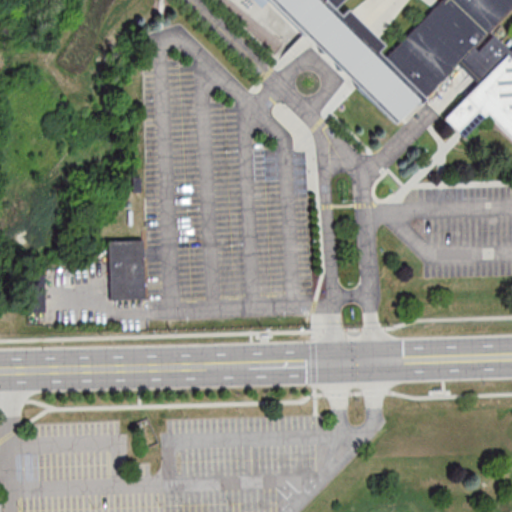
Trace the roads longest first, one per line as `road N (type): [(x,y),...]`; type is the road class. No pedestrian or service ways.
road 1 (residential): [(374,361),(362,176),(319,128)]
road 2 (residential): [(319,128),(334,362)]
road 3 (secondary): [(206,365),(0,370)]
road 4 (secondary): [(511,356),(374,361)]
